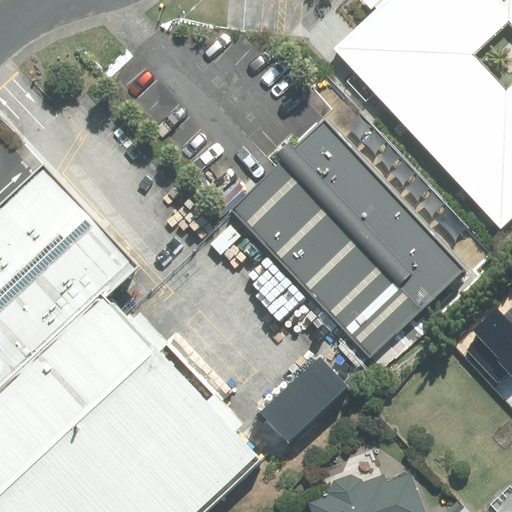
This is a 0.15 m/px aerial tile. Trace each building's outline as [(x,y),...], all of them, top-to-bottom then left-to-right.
[(511,0),(388,0),(337,47),(506,227),(511,221),(511,0)] [(480,268),(339,118),(244,207),(385,356),(480,268)] [(0,511),(221,511),(278,461),(234,413),(122,291),(153,261),(63,162),(0,220),(0,511)] [(291,274),(237,213),(196,250),(250,310),(291,274)] [(511,289),(457,340),(498,384),(509,374),(511,377),(511,289)] [(309,294),(283,318),(339,377),(364,353),(309,294)] [(423,511),(410,476),(386,485),(383,476),(363,483),(362,480),(351,475),(334,481),(329,492),(331,496),(310,503),(313,511),(423,511)] [(511,511),(511,488),(510,486),(490,505),(497,511),(511,511)]
